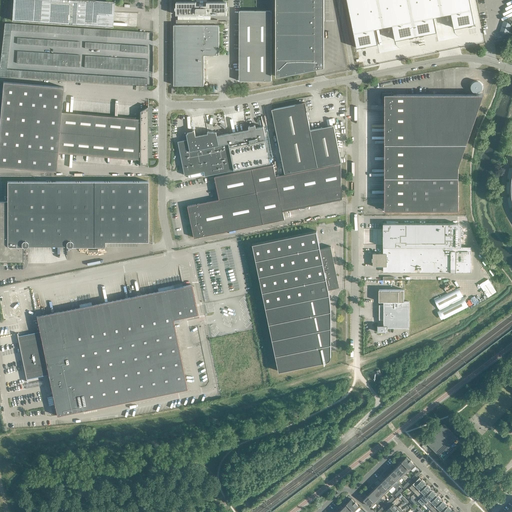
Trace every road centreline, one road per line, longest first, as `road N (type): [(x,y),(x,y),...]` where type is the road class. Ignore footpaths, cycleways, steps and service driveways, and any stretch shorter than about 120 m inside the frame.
road 1 (unclassified): [(354,367),(354,78)]
road 2 (unclassified): [(162,105),(222,105),(354,78)]
road 3 (unclassified): [(354,78),(458,58),(505,67)]
road 4 (unclassified): [(169,249),(162,105)]
